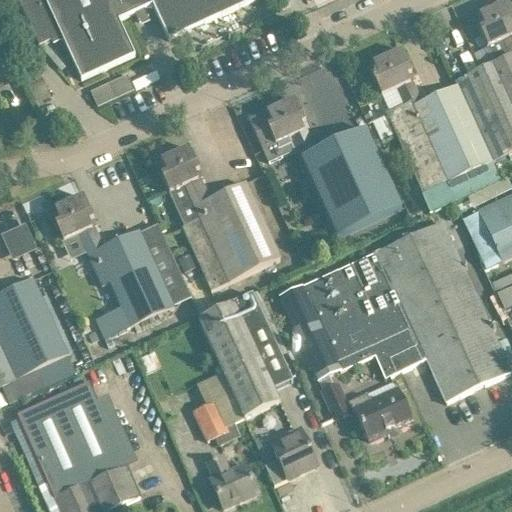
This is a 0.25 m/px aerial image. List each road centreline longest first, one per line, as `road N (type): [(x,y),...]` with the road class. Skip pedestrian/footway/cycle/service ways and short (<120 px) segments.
road 1 (unclassified): [(0,173),(96,150),(422,0)]
road 2 (unclassified): [(393,511),(511,457)]
